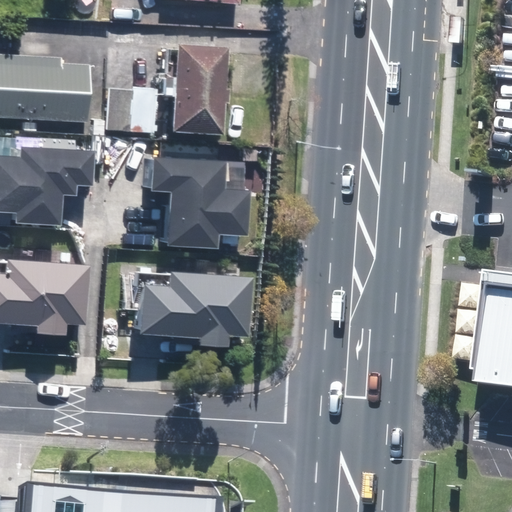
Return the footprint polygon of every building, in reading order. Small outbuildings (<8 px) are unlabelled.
[(0,0),(0,12),(35,14),(35,0),(0,0)] [(258,5),(234,4),(232,26),(257,28),(258,5)] [(452,44),(463,45),(465,20),(455,19),(452,44)] [(221,49),(171,45),(164,130),(214,134),(221,49)] [(0,55),(0,117),(82,122),(86,65),(57,64),(57,59),(0,55)] [(156,87),(127,84),(123,128),(152,131),(156,87)] [(0,156),(0,211),(8,212),(8,219),(52,221),(53,193),(68,194),(69,184),(84,184),(86,150),(12,146),(11,158),(0,156)] [(215,161),(144,156),(142,189),(163,191),(159,243),(209,246),(210,231),(238,233),(241,191),(213,189),(215,161)] [(0,321),(29,323),(29,331),(56,333),(57,322),(77,323),(81,267),(0,260),(0,321)] [(135,283),(131,332),(191,336),(191,343),(219,345),(220,334),(240,336),(244,278),(162,272),(161,285),(135,283)] [(511,275),(492,272),(472,384),(496,387),(511,388),(511,275)] [(204,511),(204,510),(4,496),(2,511),(204,511)]
